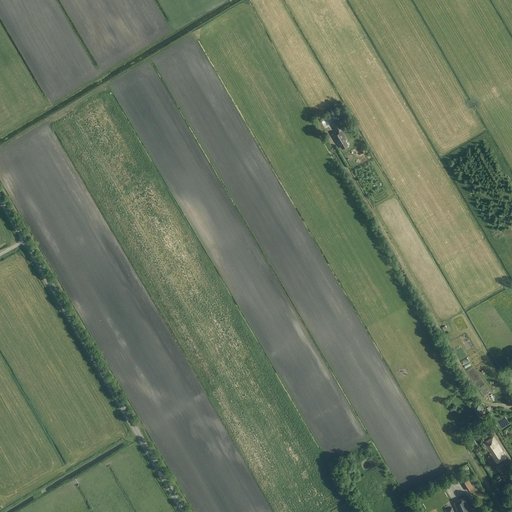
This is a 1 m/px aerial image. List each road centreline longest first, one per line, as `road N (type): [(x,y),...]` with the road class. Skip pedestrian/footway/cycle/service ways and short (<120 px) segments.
road 1 (tertiary): [(0,199),(183,511)]
road 2 (track): [(336,152),(471,387),(486,403),(511,407)]
